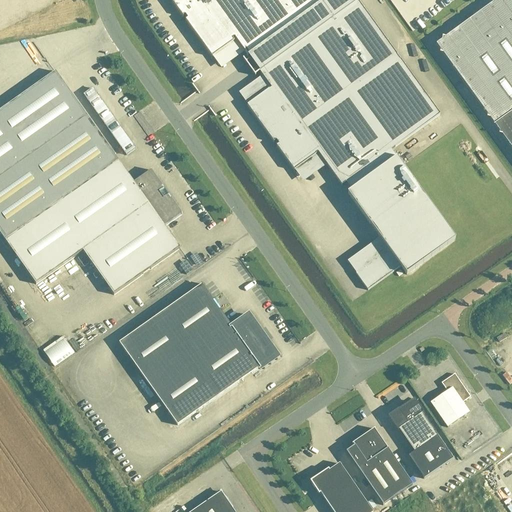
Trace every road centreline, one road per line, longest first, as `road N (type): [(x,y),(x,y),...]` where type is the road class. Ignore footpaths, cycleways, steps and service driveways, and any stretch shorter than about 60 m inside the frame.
road 1 (unclassified): [(101,0),(112,31),(356,377)]
road 2 (unclassified): [(356,377),(248,452),(288,511)]
road 3 (unclassified): [(441,321),(511,420)]
